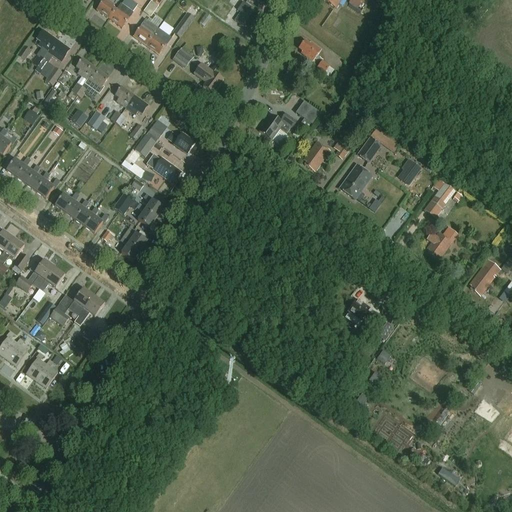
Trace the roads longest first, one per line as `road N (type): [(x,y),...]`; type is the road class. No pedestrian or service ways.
road 1 (unclassified): [(511,333),(228,130)]
road 2 (unclassified): [(228,130),(45,0)]
road 3 (residential): [(145,304),(228,130)]
road 4 (residential): [(145,304),(0,199)]
road 5 (residential): [(62,446),(145,304)]
road 6 (residential): [(228,130),(292,0)]
